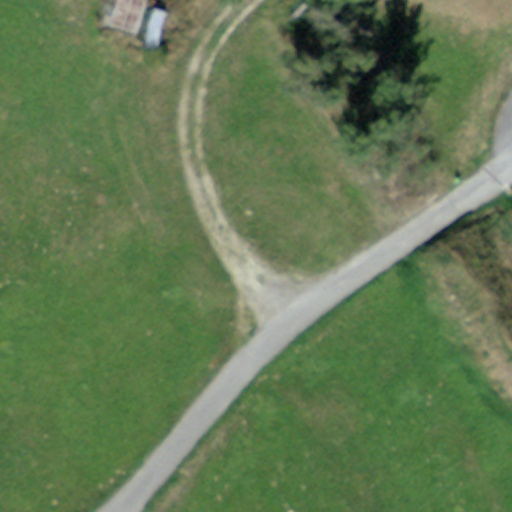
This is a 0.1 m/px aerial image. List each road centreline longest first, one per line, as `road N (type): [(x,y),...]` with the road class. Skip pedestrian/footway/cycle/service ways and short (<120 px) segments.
road 1 (track): [(470,147),(276,326),(120,511)]
road 2 (track): [(276,326),(225,220),(190,116),(206,36),(245,0)]
